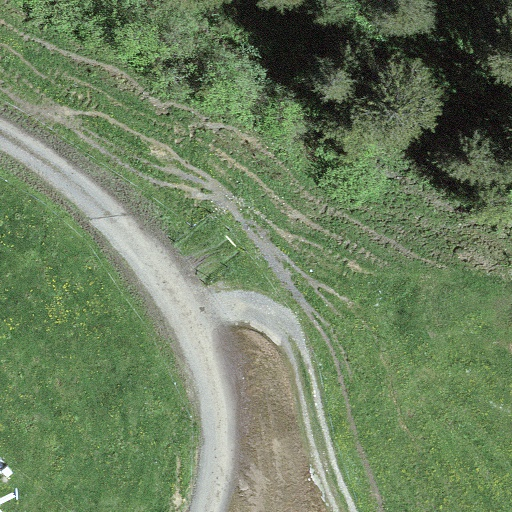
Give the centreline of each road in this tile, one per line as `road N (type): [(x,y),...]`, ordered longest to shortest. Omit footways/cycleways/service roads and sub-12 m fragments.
road 1 (track): [(0,133),(54,163),(197,317),(218,396),(222,463),(205,511)]
road 2 (track): [(197,317),(283,345),(326,511)]
